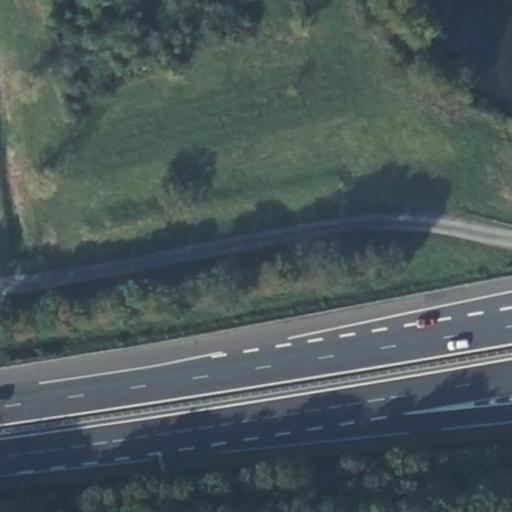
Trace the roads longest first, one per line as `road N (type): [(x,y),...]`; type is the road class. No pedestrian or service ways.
road 1 (trunk): [(511,327),(0,407)]
road 2 (trunk): [(57,450),(511,378)]
road 3 (trunk): [(57,450),(511,413)]
